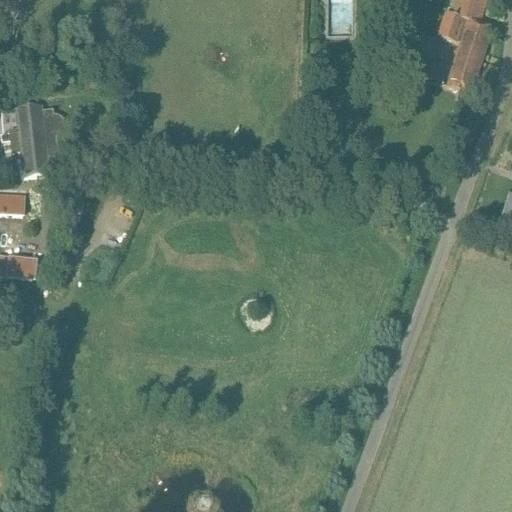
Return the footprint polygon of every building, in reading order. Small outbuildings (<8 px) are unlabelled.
[(458,0),(453,18),(446,16),(439,41),(458,47),(444,90),(451,92),(470,98),(492,31),(473,24),(476,13),(481,15),(486,0),(458,0)] [(24,182),(28,181),(48,179),(45,158),(57,157),(55,140),(60,138),(63,135),(64,130),(64,125),(61,121),(57,119),(53,118),(52,113),(40,114),(40,111),(16,114),(18,133),(10,134),(13,156),(21,155),(24,182)] [(511,195),(501,226),(511,230),(511,195)] [(0,219),(23,221),(24,200),(0,199),(0,219)] [(0,280),(38,282),(38,260),(0,259),(0,280)]
